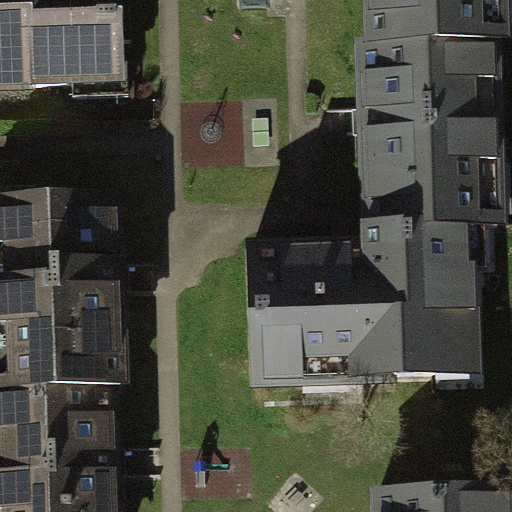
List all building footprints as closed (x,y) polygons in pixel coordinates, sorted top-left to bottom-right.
[(0,0),(0,81),(29,80),(29,88),(75,87),(74,77),(117,76),(114,0),(0,0)] [(369,0),(370,42),(483,39),(482,0),(369,0)] [(363,123),(365,230),(459,227),(480,227),(478,160),(493,160),(492,114),(476,115),(475,79),(490,79),(489,39),(483,39),(370,42),(361,42),(363,123)] [(0,328),(2,328),(3,387),(110,385),(116,385),(114,283),(112,200),(0,201),(0,246),(1,282),(0,281),(0,328)] [(460,269),(459,227),(365,230),(366,249),(353,249),(252,251),(255,377),(298,376),(297,364),(384,362),(384,374),(430,373),(430,357),(467,357),(466,310),(471,310),(469,269),(460,269)] [(112,511),(111,466),(110,385),(3,387),(0,387),(0,511),(112,511)] [(504,511),(504,489),(378,492),(378,511),(504,511)]
